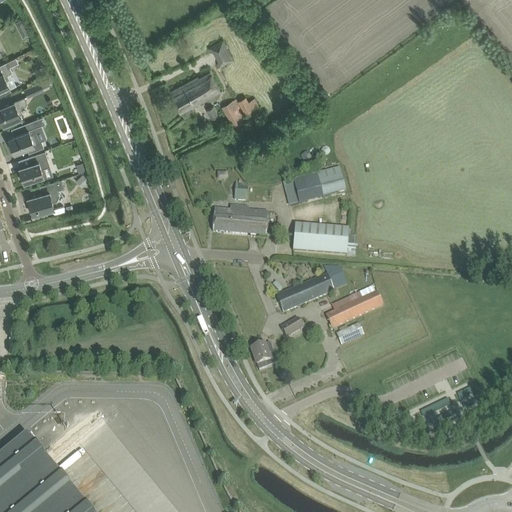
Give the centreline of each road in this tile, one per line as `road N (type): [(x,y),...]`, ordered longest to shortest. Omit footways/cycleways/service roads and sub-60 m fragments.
road 1 (tertiary): [(176,247),(68,0)]
road 2 (tertiary): [(447,511),(308,451),(257,400)]
road 3 (tertiary): [(248,407),(309,464),(409,511)]
